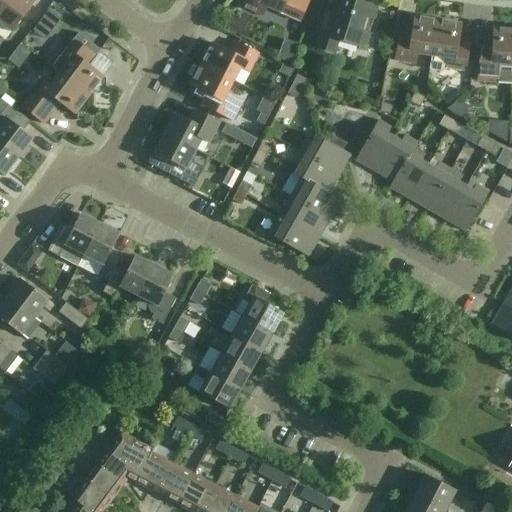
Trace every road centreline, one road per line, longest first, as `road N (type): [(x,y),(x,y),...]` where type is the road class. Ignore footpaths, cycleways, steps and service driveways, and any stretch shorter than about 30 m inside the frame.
road 1 (residential): [(320,297),(273,379),(276,390),(379,455),(380,470),(357,511)]
road 2 (residential): [(320,297),(362,234),(377,230),(463,273),(480,270),(511,217)]
road 3 (residential): [(105,171),(320,297)]
road 4 (residential): [(0,258),(63,177),(105,171)]
road 5 (residential): [(105,171),(163,39)]
